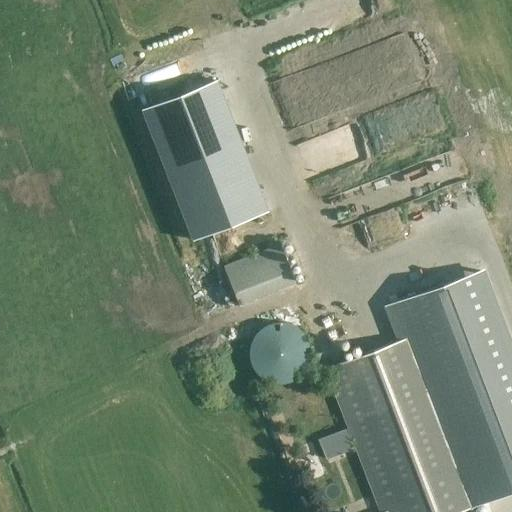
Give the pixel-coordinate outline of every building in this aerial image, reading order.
[(215,80),(140,109),(191,239),(266,210),(215,80)] [(349,155),(431,131),(425,110),(343,134),(349,155)] [(343,201),(349,247),(373,244),(367,198),(343,201)] [(373,276),(369,262),(386,257),(381,243),(354,252),(363,279),(373,276)] [(285,250),(292,274),(302,271),(295,247),(285,250)] [(254,300),(254,286),(274,285),(274,267),(232,268),(233,301),(254,300)] [(452,511),(511,489),(511,343),(483,269),(386,306),(400,341),(327,369),(381,511),(379,511),(452,511)] [(291,380),(302,373),(309,361),(310,348),(305,335),(296,326),(283,322),(270,324),(258,331),(251,343),(250,356),(255,369),(265,378),(277,382),(291,380)] [(327,464),(354,452),(345,433),(318,445),(327,464)]
